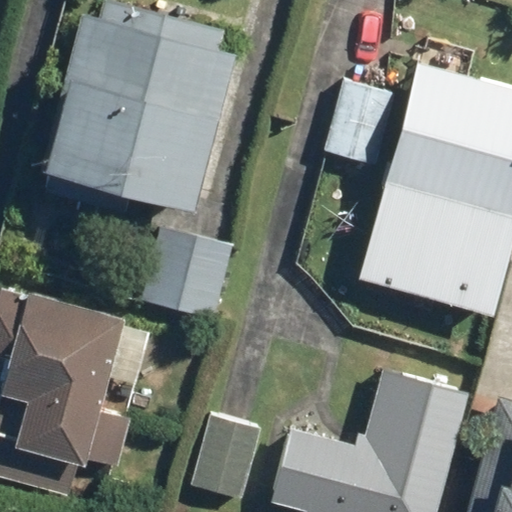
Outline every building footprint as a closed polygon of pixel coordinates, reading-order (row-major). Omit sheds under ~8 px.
[(101,0),(98,13),(82,9),(41,166),(49,168),(44,189),(121,210),(126,188),(194,206),(236,50),(218,45),(224,25),(126,0),(101,0)] [(511,243),(511,86),(414,61),(357,277),(493,313),(511,243)] [(396,91),(342,77),(322,152),(376,166),(396,91)] [(236,242),(156,221),(135,305),(215,328),(236,242)] [(88,464),(128,313),(29,287),(28,290),(0,283),(0,284),(0,388),(2,389),(0,395),(0,432),(1,433),(0,437),(0,475),(70,494),(79,461),(88,464)] [(353,444),(290,428),(271,499),(304,507),(302,511),(437,511),(470,392),(382,368),(365,433),(357,431),(353,444)] [(511,511),(511,398),(497,395),(468,511),(511,511)] [(262,424),(205,410),(186,483),(242,497),(262,424)]
